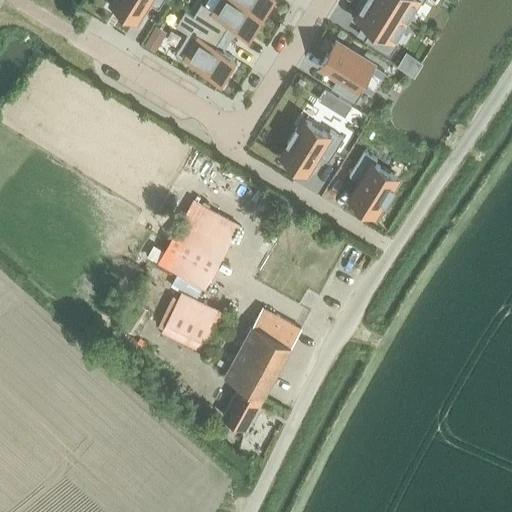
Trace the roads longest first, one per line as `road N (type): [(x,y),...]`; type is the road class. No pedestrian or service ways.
road 1 (unclassified): [(249,511),(344,322),(511,72)]
road 2 (residential): [(235,132),(77,34)]
road 3 (residential): [(319,0),(235,132)]
